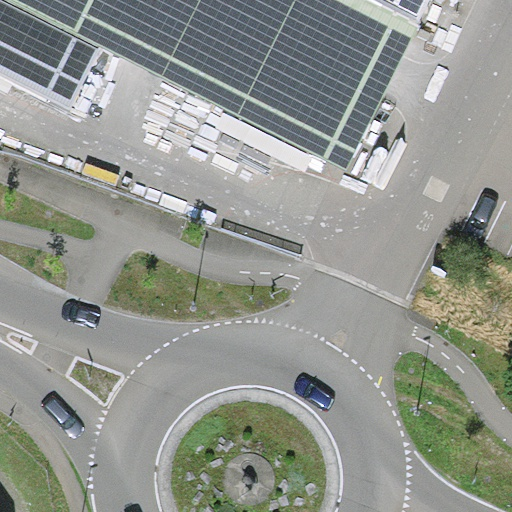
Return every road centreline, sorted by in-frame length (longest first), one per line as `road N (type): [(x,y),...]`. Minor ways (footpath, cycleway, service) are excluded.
road 1 (track): [(0,168),(202,262),(282,271),(349,301),(453,361),(511,429)]
road 2 (primary): [(221,357),(152,349),(0,306)]
road 3 (primary): [(371,449),(347,397),(314,369),(251,352),(221,357)]
road 4 (primary): [(0,353),(129,480)]
road 5 (primary): [(221,357),(180,374),(147,408),(127,460),(129,480)]
